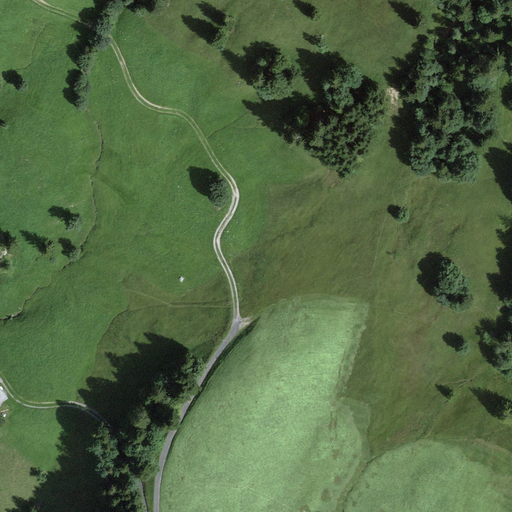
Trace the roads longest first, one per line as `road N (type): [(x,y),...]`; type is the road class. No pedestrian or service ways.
road 1 (track): [(34,0),(107,34),(137,98),(184,116),(233,187),(215,237),(233,321),(161,454),(154,511)]
road 2 (track): [(0,375),(29,403),(75,403),(96,414),(132,459),(144,511)]
